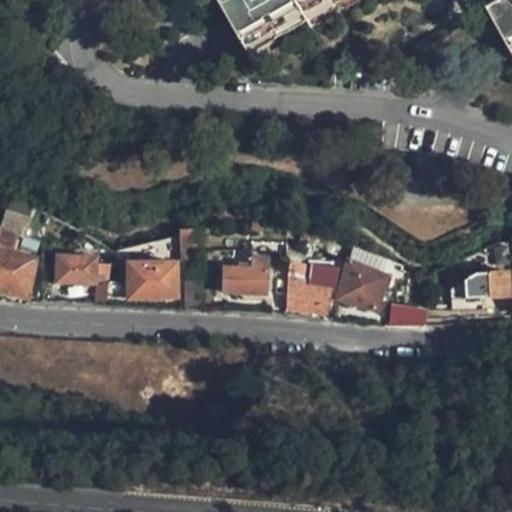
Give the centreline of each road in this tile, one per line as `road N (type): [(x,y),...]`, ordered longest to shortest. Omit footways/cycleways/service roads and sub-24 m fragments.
road 1 (tertiary): [(511,337),(382,341),(0,316)]
road 2 (tertiary): [(0,498),(139,511)]
